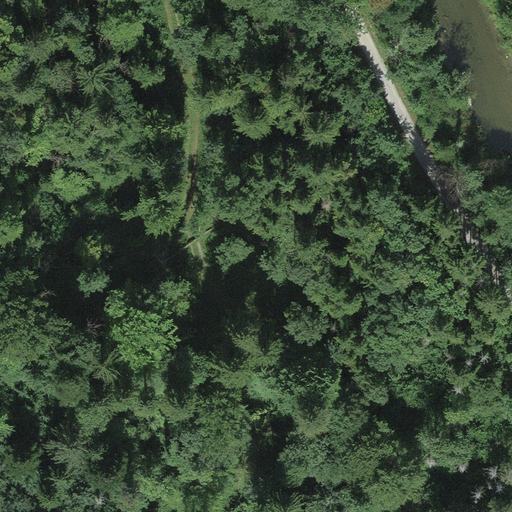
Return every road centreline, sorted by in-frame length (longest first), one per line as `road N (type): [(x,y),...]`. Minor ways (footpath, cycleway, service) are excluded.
road 1 (track): [(416,511),(330,371),(281,331),(218,299),(204,279),(191,219),(192,98),(171,0)]
road 2 (track): [(511,300),(457,224),(345,0)]
